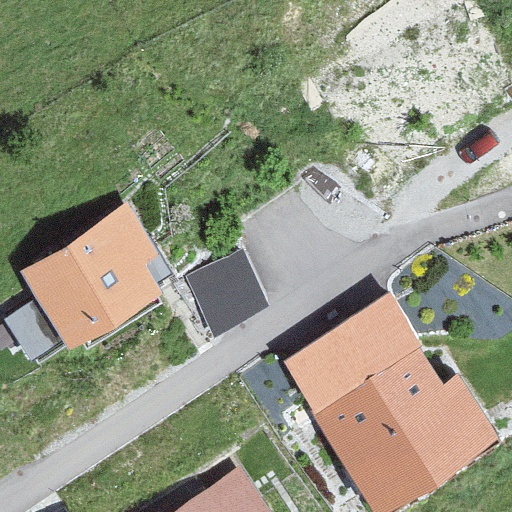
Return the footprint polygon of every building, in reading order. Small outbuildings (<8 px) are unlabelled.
[(173,247),(138,199),(36,272),(88,343),(181,277),(164,253),(173,247)] [(215,327),(275,300),(248,241),(189,268),(215,327)] [(29,346),(62,335),(47,292),(14,303),(29,346)] [(392,366),(359,318),(300,359),(332,406),(325,411),(394,511),(398,511),(511,433),(511,426),(472,369),(456,380),(429,340),(392,366)] [(283,511),(252,467),(185,511),(283,511)]
